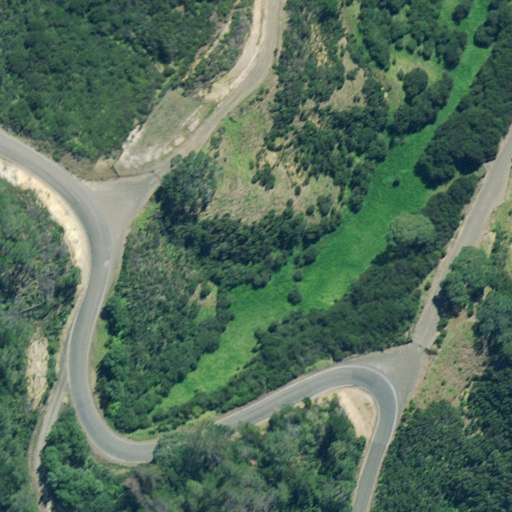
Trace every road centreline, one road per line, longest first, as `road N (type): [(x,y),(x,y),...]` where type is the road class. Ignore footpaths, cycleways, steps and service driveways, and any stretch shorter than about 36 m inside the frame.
road 1 (tertiary): [(0,142),(72,192),(93,221),(99,267),(77,364),(96,430),(128,452),(165,450),(319,381),(362,375),(379,385),(387,408),(359,511)]
road 2 (track): [(274,0),(259,77),(154,177),(93,221)]
